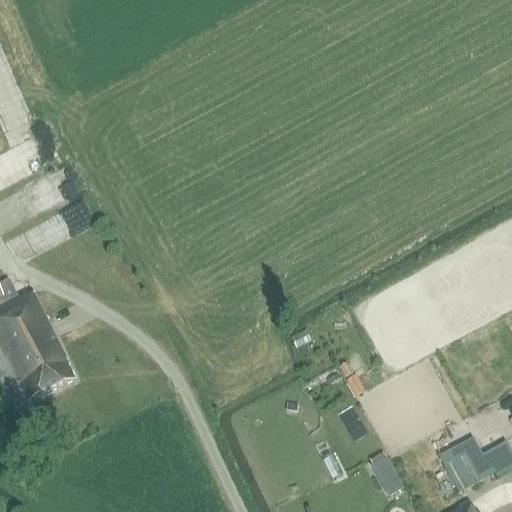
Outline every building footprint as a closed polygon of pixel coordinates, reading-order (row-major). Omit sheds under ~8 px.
[(7,118),(0,120),(0,136),(1,139),(25,130),(3,71),(0,72),(0,108),(2,107),(7,118)] [(0,174),(42,164),(35,137),(2,146),(6,162),(0,163),(0,174)] [(55,164),(20,184),(38,215),(72,196),(55,164)] [(74,206),(7,231),(17,257),(84,232),(74,206)] [(0,385),(13,412),(78,382),(60,345),(35,296),(19,304),(9,283),(0,287),(0,385)] [(478,452),(444,469),(445,471),(451,482),(458,495),(483,482),(494,477),(496,481),(511,472),(511,456),(506,446),(482,458),(478,452)] [(426,490),(440,486),(435,469),(421,473),(426,490)]
